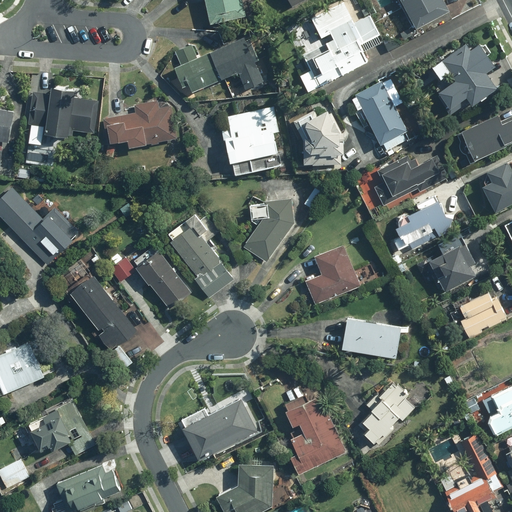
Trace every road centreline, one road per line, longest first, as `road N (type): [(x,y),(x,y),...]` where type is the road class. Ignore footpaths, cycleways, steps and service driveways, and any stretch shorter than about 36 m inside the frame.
road 1 (residential): [(41,13),(127,18),(133,47),(125,52),(12,46),(3,40),(4,24),(26,13)]
road 2 (residential): [(180,511),(148,448),(143,411),(151,382),(172,359),(230,330)]
